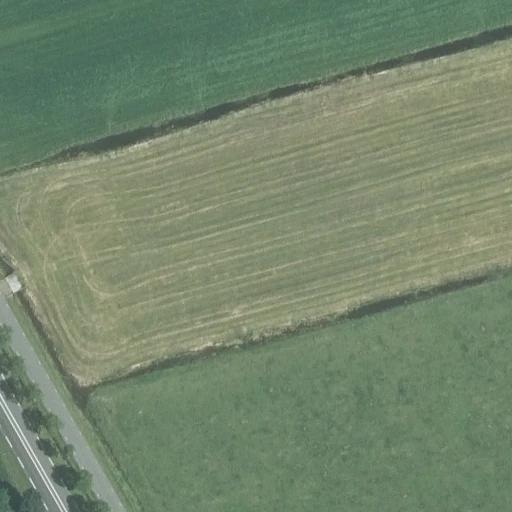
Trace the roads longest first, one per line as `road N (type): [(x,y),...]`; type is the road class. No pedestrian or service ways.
road 1 (unclassified): [(114,511),(0,310)]
road 2 (secondary): [(64,511),(0,399)]
